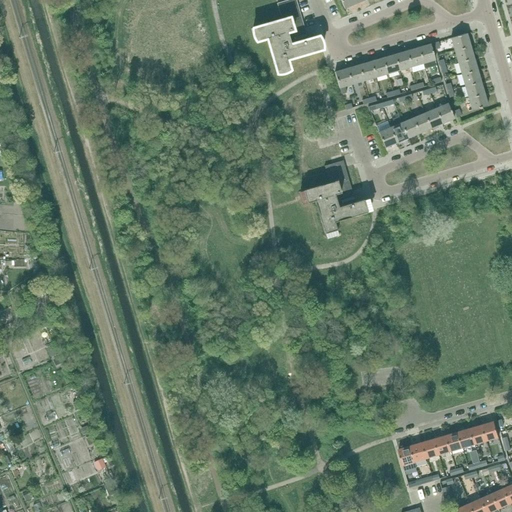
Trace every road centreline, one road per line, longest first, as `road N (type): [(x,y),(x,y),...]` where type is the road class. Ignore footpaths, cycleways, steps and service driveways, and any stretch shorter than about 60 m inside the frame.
road 1 (residential): [(372,201),(362,169),(455,131),(498,164)]
road 2 (residential): [(447,23),(337,56),(331,37)]
road 3 (unclassified): [(372,201),(498,164)]
road 4 (unclassified): [(391,438),(511,400)]
